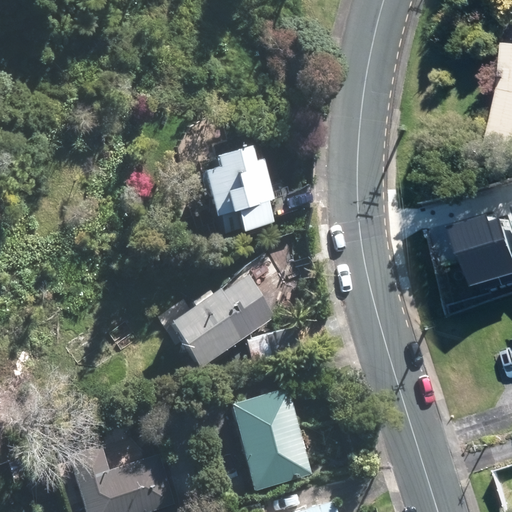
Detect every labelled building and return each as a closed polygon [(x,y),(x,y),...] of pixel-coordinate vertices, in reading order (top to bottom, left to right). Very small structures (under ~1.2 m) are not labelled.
[(511,49),(507,49),(502,95),(489,146),(511,151),(511,49)] [(205,172),(192,176),(206,217),(224,211),(230,229),(257,219),(252,203),(260,200),(248,166),(238,169),(232,151),(202,162),(205,172)] [(237,278),(164,325),(190,364),(263,317),(237,278)] [(271,329),(235,342),(246,371),(282,357),(271,329)] [(276,393),(222,409),(246,488),(300,472),(276,393)] [(96,446),(58,457),(74,511),(130,511),(168,501),(156,459),(105,475),(96,446)]
